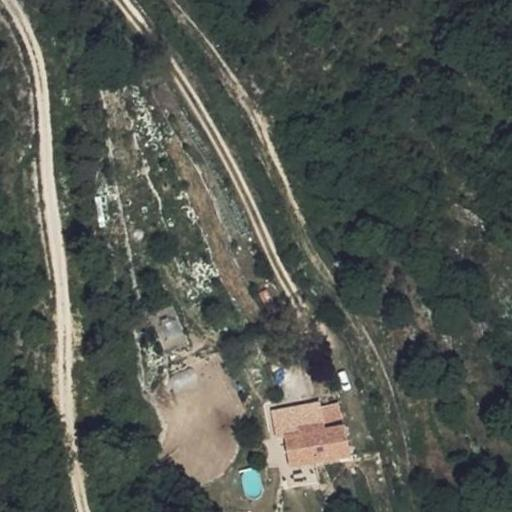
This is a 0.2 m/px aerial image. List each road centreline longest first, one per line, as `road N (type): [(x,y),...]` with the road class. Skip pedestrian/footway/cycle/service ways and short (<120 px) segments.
road 1 (track): [(169,0),(268,138),(364,340),(405,454),(405,511)]
road 2 (track): [(83,511),(68,440),(60,272),(29,39),(8,0)]
road 3 (track): [(117,0),(193,101),(303,313),(295,389)]
